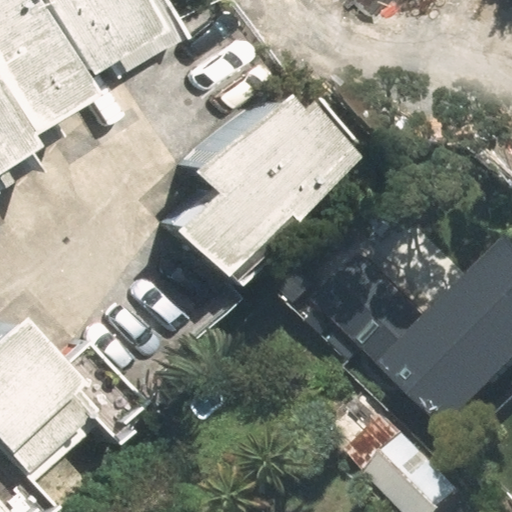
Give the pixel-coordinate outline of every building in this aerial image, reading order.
[(118,0),(0,0),(0,57),(32,104),(77,74),(83,83),(146,40),(118,0)] [(257,0),(361,95),(384,70),(429,112),(467,70),(391,0),(257,0)] [(0,179),(57,140),(32,104),(0,57),(0,179)] [(248,90),(146,187),(167,209),(133,241),(181,292),(317,162),(248,90)] [(0,476),(60,417),(0,356),(0,476)] [(511,511),(511,499),(501,511),(502,511),(511,511)]
